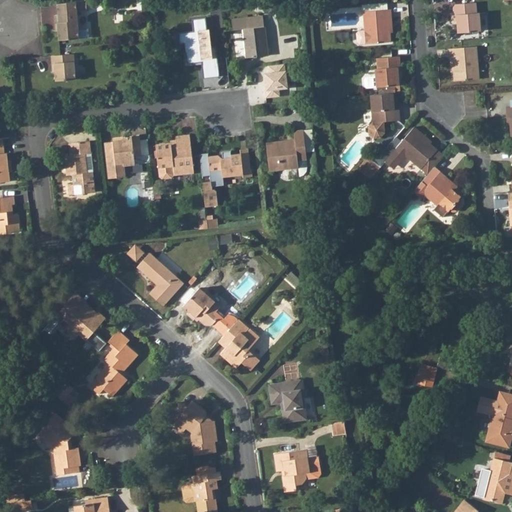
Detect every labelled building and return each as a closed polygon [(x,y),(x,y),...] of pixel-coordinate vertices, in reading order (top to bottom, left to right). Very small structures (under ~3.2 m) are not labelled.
[(74,1),(75,11),(85,10),(84,0),(74,1)] [(56,21),(58,39),(78,37),(75,11),(74,1),(55,3),(57,14),(53,14),(54,22),(56,21)] [(476,3),(453,4),(454,15),(456,15),(458,33),(480,32),(479,13),(477,13),(476,3)] [(387,5),(362,6),(362,15),(387,14),(387,5)] [(387,14),(362,15),(363,32),(357,33),(355,36),(355,45),(358,47),(364,46),(389,45),(388,22),(390,21),(390,13),(387,14)] [(206,16),(192,17),(193,30),(186,30),(188,51),(186,51),(187,62),(197,61),(197,59),(201,58),(201,64),(202,77),(219,76),(218,62),(217,63),(216,45),(210,46),(209,28),(207,28),(206,16)] [(260,18),(241,20),(243,59),(266,57),(263,29),(262,29),(260,18)] [(186,30),(179,31),(181,52),(186,51),(188,51),(186,30)] [(476,47),(448,48),(449,57),(451,57),(453,80),(478,79),(476,47)] [(73,53),(50,55),(51,62),(54,62),(55,77),(76,76),(73,53)] [(375,75),(363,76),(363,89),(399,87),(398,71),(400,71),(400,59),(377,61),(378,71),(375,71),(375,75)] [(285,64),(269,66),(269,73),(268,73),(266,76),(267,90),(265,90),(266,98),(280,96),(279,89),(288,88),(285,64)] [(396,94),(372,96),(374,123),(369,128),(370,135),(375,140),(382,139),(386,134),(385,122),(399,121),(399,111),(394,111),(394,103),(396,103),(396,94)] [(420,136),(414,131),(384,165),(386,168),(388,169),(390,169),(392,170),(394,169),(396,169),(398,167),(404,160),(427,180),(436,170),(443,161),(418,138),(420,136)] [(306,154),(304,133),(304,132),(296,132),(297,144),(289,145),(288,142),(267,144),(270,172),(299,169),(300,178),(304,177),(307,173),(307,169),(306,161),(307,161),(306,154)] [(312,132),(304,133),(306,154),(314,153),(312,132)] [(170,146),(157,148),(160,178),(163,180),(173,179),(174,176),(193,174),(189,136),(176,138),(177,149),(171,150),(170,146)] [(115,148),(107,148),(111,181),(128,178),(126,169),(152,166),(151,159),(143,159),(141,139),(126,141),(126,144),(115,145),(115,148)] [(1,143),(0,143),(0,187),(9,187),(6,158),(3,158),(1,143)] [(96,197),(89,145),(69,148),(71,160),(64,161),(66,176),(70,176),(70,180),(73,179),(74,190),(67,191),(69,200),(96,197)] [(243,151),(243,155),(246,177),(253,177),(250,150),(243,151)] [(246,177),(243,155),(233,156),(233,152),(224,153),(225,164),(222,164),(220,161),(211,162),(210,158),(201,159),(205,193),(213,192),(214,203),(227,202),(226,183),(246,182),(246,185),(256,185),(255,176),(253,177),(246,177)] [(357,171),(364,177),(375,165),(368,159),(357,171)] [(384,165),(378,161),(375,165),(381,170),(384,165)] [(375,165),(364,177),(370,182),(381,170),(375,165)] [(427,180),(425,182),(431,187),(424,195),(439,208),(435,212),(444,219),(447,216),(448,216),(451,213),(453,214),(457,214),(462,208),(462,204),(460,203),(464,198),(445,182),(447,180),(436,170),(427,180)] [(17,201),(5,202),(6,210),(10,209),(18,209),(17,201)] [(6,210),(5,202),(0,203),(0,239),(23,237),(21,220),(12,220),(10,209),(6,210)] [(210,230),(220,228),(219,220),(209,221),(210,230)] [(201,222),(202,231),(210,230),(209,221),(201,222)] [(293,231),(287,238),(297,246),(302,240),(293,231)] [(135,249),(128,256),(136,264),(143,256),(135,249)] [(151,254),(138,268),(159,287),(152,296),(165,308),(185,285),(151,254)] [(292,272),(286,279),(300,291),(306,285),(292,272)] [(193,287),(180,302),(186,308),(199,292),(193,287)] [(199,292),(186,308),(184,310),(190,316),(188,317),(194,323),(197,320),(207,328),(215,329),(221,321),(216,317),(222,310),(213,302),(213,297),(209,294),(207,296),(200,290),(199,292)] [(80,296),(75,301),(87,311),(91,307),(80,296)] [(87,311),(75,301),(50,331),(56,336),(64,327),(81,341),(84,338),(103,354),(110,346),(111,345),(98,335),(109,321),(102,314),(102,315),(91,307),(87,311)] [(239,321),(223,340),(229,345),(226,348),(222,354),(238,368),(243,362),(253,371),(262,360),(250,350),(261,337),(251,329),(250,330),(239,321)] [(111,345),(110,346),(117,351),(107,363),(112,368),(99,383),(93,390),(103,399),(107,393),(116,400),(131,383),(125,378),(141,359),(129,349),(133,344),(121,334),(111,345)] [(223,340),(220,343),(226,348),(229,345),(223,340)] [(421,365),(413,383),(431,388),(437,368),(421,365)] [(303,381),(272,385),(275,405),(285,403),(288,422),(309,420),(303,381)] [(61,389),(55,395),(62,401),(68,395),(61,389)] [(68,395),(62,401),(66,405),(77,392),(73,389),(68,395)] [(508,447),(511,436),(506,435),(508,429),(511,429),(511,395),(508,394),(507,397),(499,394),(497,402),(481,397),(477,411),(487,413),(491,411),(495,412),(494,415),(493,414),(487,439),(496,441),(495,443),(508,447)] [(186,417),(180,412),(174,420),(181,425),(178,429),(186,436),(190,431),(198,437),(195,439),(198,456),(216,454),(214,443),(218,442),(215,423),(209,423),(206,421),(210,415),(195,404),(191,409),(186,417)] [(185,405),(180,412),(186,417),(191,409),(185,405)] [(42,440),(58,454),(62,480),(83,477),(83,471),(85,471),(82,453),(74,454),(72,445),(75,442),(66,433),(70,427),(58,417),(49,426),(52,428),(42,440)] [(345,420),(333,422),(335,436),(347,434),(345,420)] [(70,427),(66,433),(75,442),(80,436),(70,427)] [(310,449),(278,454),(281,471),(286,471),(289,491),(300,490),(299,485),(305,484),(310,480),(323,478),(325,475),(323,457),(312,459),(310,449)] [(488,486),(484,500),(500,505),(504,491),(511,493),(511,478),(510,478),(508,474),(510,466),(495,462),(491,475),(494,476),(492,484),(488,486)] [(216,466),(204,468),(205,476),(218,474),(216,466)] [(186,486),(181,490),(182,503),(188,505),(199,504),(199,511),(219,511),(218,500),(215,500),(214,492),(220,491),(219,482),(223,481),(222,473),(218,474),(205,476),(204,468),(198,469),(199,477),(198,477),(199,485),(186,486)] [(16,500),(17,508),(27,506),(26,499),(16,500)] [(16,500),(9,501),(10,509),(17,508),(16,500)] [(113,511),(113,501),(97,502),(98,508),(95,508),(94,507),(79,509),(79,511),(113,511)] [(479,511),(465,501),(455,511),(479,511)]
